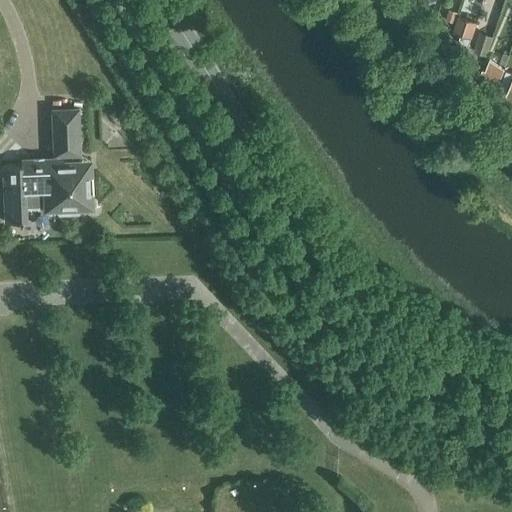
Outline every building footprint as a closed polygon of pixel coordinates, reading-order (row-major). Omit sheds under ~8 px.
[(459,38),(467,46),(477,21),(458,14),(453,30),(460,33),(459,38)] [(473,50),(486,55),(493,36),(479,31),(473,50)] [(482,75),(496,88),(504,68),(488,58),(484,71),(482,69),(480,73),(482,75)] [(511,72),(505,70),(498,88),(506,91),(504,95),(511,97),(511,72)] [(78,158),(76,158),(76,152),(78,152),(76,106),(49,107),(52,155),(20,156),(20,163),(2,164),(4,220),(25,219),(24,206),(50,205),(58,212),(77,211),(91,195),(90,168),(78,158)]
